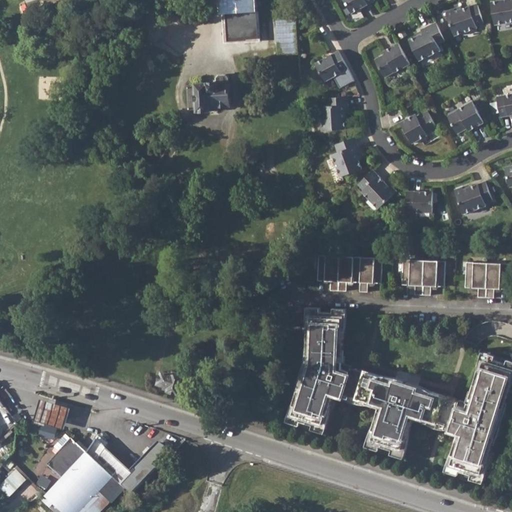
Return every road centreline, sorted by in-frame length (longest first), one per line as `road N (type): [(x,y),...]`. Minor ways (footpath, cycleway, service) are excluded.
road 1 (secondary): [(0,368),(461,511)]
road 2 (residential): [(348,40),(381,136),(408,164),(446,171),(511,142)]
road 3 (residential): [(511,313),(286,297)]
